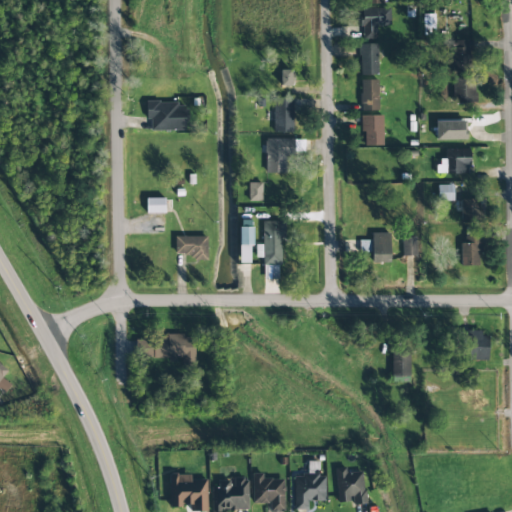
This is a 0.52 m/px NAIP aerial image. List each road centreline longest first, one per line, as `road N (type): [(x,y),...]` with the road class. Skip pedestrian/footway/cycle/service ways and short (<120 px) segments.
road 1 (tertiary): [(43,335),(118,305),(511,302)]
road 2 (residential): [(122,380),(114,0)]
road 3 (residential): [(333,302),(325,0)]
road 4 (tertiary): [(0,261),(90,422),(121,511)]
road 5 (residential): [(511,247),(507,0)]
